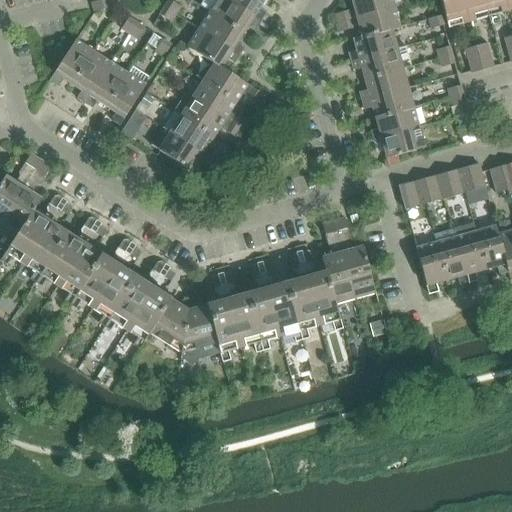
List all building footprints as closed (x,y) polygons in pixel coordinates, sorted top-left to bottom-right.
[(105,0),(103,0),(92,3),(95,12),(108,9),(105,0)] [(169,0),(165,7),(176,15),(181,7),(169,0)] [(262,21),(229,0),(218,0),(211,12),(244,34),(250,24),(257,29),(262,21)] [(265,0),(229,0),(262,21),(267,13),(260,9),(265,0)] [(334,15),(337,24),(395,7),(392,0),(352,0),(355,9),(334,15)] [(463,0),(440,0),(449,28),(469,22),(463,0)] [(489,16),(484,0),(463,0),(469,22),(489,16)] [(509,11),(505,0),(484,0),(489,16),(509,11)] [(176,15),(165,7),(160,15),(171,22),(176,15)] [(363,38),(392,30),(392,31),(401,28),(395,7),(337,24),(339,33),(360,27),(362,36),(363,38)] [(244,34),(211,12),(199,29),(240,55),(245,48),(238,43),(244,34)] [(444,25),(441,16),(428,20),(431,29),(444,25)] [(129,34),(137,23),(129,18),(122,29),(129,34)] [(157,19),(154,26),(160,30),(164,23),(157,19)] [(137,23),(129,34),(137,39),(144,28),(137,23)] [(240,55),(199,29),(188,47),(214,64),(215,64),(221,68),(222,68),(228,58),(235,63),(240,55)] [(363,38),(362,36),(354,39),(357,51),(349,53),(351,62),(398,49),(392,31),(392,30),(363,38)] [(172,45),(164,40),(156,51),(165,57),(172,45)] [(63,79),(73,85),(94,52),(76,41),(50,81),(58,87),(63,79)] [(179,42),(175,48),(180,51),(186,50),(188,47),(179,42)] [(483,70),(494,67),(487,44),(476,47),(483,70)] [(362,69),(365,79),(403,69),(410,67),(405,47),(398,49),(351,62),(354,71),(362,69)] [(439,59),(452,55),(450,47),(437,50),(439,59)] [(472,73),(483,70),(476,47),(465,50),(472,73)] [(111,63),(94,52),(73,85),(82,91),(77,99),(85,104),(111,63)] [(452,55),(439,59),(442,68),(455,64),(452,55)] [(128,74),(111,63),(85,104),(93,109),(98,101),(107,107),(128,74)] [(215,64),(214,64),(203,81),(237,103),(243,93),(261,105),(266,96),(222,68),(221,68),(215,64)] [(128,74),(107,107),(117,113),(112,121),(120,126),(146,86),(150,78),(133,67),(128,74)] [(362,101),(409,89),(403,69),(365,79),(368,90),(360,93),(362,101)] [(243,131),(248,124),(231,112),(237,103),(203,81),(192,99),(243,131)] [(463,95),(461,86),(448,90),(450,98),(463,95)] [(376,119),(414,108),(409,89),(362,101),(365,110),(373,108),(376,119)] [(146,94),(140,103),(149,109),(155,100),(146,94)] [(238,139),(243,131),(192,99),(186,94),(175,111),(181,116),(215,137),(221,128),(238,139)] [(453,107),(466,103),(463,95),(450,98),(453,107)] [(371,132),(373,141),(419,128),(414,108),(376,119),(379,129),(371,132)] [(170,133),(204,154),(221,166),(226,158),(209,146),(215,137),(181,116),(170,133)] [(128,123),(122,133),(132,139),(139,129),(128,123)] [(475,135),(472,125),(459,129),(461,138),(475,135)] [(419,128),(373,141),(376,150),(384,147),(387,159),(425,148),(419,128)] [(216,173),(221,166),(204,154),(170,133),(159,151),(192,172),(199,162),(216,173)] [(0,224),(24,188),(41,161),(32,154),(20,173),(20,177),(16,183),(6,176),(2,183),(0,185),(0,224)] [(0,224),(0,229),(15,239),(16,240),(34,212),(42,199),(31,193),(35,186),(39,186),(51,167),(41,161),(0,224)] [(480,164),(468,167),(475,191),(486,188),(480,164)] [(511,164),(501,167),(508,191),(509,194),(511,193),(511,164)] [(468,167),(458,170),(464,194),(475,191),(468,167)] [(501,167),(490,170),(497,194),(508,191),(501,167)] [(458,170),(447,173),(436,176),(442,200),(464,194),(458,170)] [(436,176),(425,179),(432,203),(442,200),(436,176)] [(425,179),(414,182),(421,206),(432,203),(425,179)] [(399,186),(406,210),(421,206),(414,182),(403,185),(399,186)] [(58,196),(54,197),(51,202),(58,206),(63,199),(58,196)] [(51,202),(47,209),(54,213),(58,206),(51,202)] [(63,209),(70,213),(73,209),(72,205),(71,204),(67,202),(63,209)] [(63,209),(58,216),(65,220),(70,213),(63,209)] [(7,264),(12,257),(24,265),(51,223),(34,212),(16,240),(15,239),(1,260),(7,264)] [(93,218),(89,219),(86,224),(93,228),(97,221),(93,218)] [(345,218),(334,221),(356,299),(376,293),(363,247),(351,250),(349,243),(351,240),(345,218)] [(334,221),(323,224),(329,246),(332,248),(334,255),(322,258),(326,272),(335,305),(336,304),(356,299),(334,221)] [(35,272),(31,279),(36,283),(68,234),(51,223),(24,265),(35,272)] [(86,224),(81,231),(88,235),(93,228),(86,224)] [(97,231),(104,235),(107,231),(106,227),(102,224),(97,231)] [(476,273),(487,270),(476,232),(474,224),(454,229),(457,237),(469,284),(478,281),(476,273)] [(476,232),(487,270),(497,267),(500,275),(508,273),(509,273),(498,235),(499,235),(497,226),(476,232)] [(97,231),(93,238),(100,242),(104,235),(97,231)] [(509,273),(508,273),(511,281),(511,280),(511,231),(499,235),(498,235),(509,273)] [(68,234),(36,283),(42,286),(47,279),(58,287),(85,245),(68,234)] [(469,284),(457,237),(437,243),(447,281),(458,278),(461,286),(469,284)] [(127,240),(123,241),(120,246),(127,250),(132,243),(127,240)] [(437,243),(416,249),(429,295),(439,292),(437,284),(447,281),(437,243)] [(70,294),(65,301),(71,305),(102,256),(85,245),(58,287),(70,294)] [(120,246),(116,253),(123,257),(127,250),(120,246)] [(132,253),(138,257),(141,253),(141,249),(136,246),(132,253)] [(304,260),(312,257),(311,252),(307,250),(302,252),(304,260)] [(132,253),(127,260),(134,264),(138,257),(132,253)] [(292,254),(290,258),(291,263),(299,261),(297,253),(292,254)] [(102,256),(71,305),(76,308),(81,301),(92,308),(120,267),(102,256)] [(304,260),(307,268),(315,266),(312,257),(304,260)] [(265,271),(273,268),(272,264),(268,261),(263,263),(265,271)] [(291,263),(294,272),(302,269),(299,261),(291,263)] [(161,262),(157,263),(154,268),(161,272),(166,265),(161,262)] [(252,265),(250,270),(252,274),(260,272),(258,264),(252,265)] [(104,316),(99,323),(105,327),(137,278),(120,267),(92,308),(104,316)] [(154,268),(150,275),(157,279),(161,272),(154,268)] [(166,275),(173,279),(176,275),(175,271),(172,269),(170,268),(166,275)] [(265,271),(267,279),(276,276),(273,268),(265,271)] [(226,282),(234,279),(232,274),(229,272),(223,273),(226,282)] [(252,274),(254,282),(262,280),(260,272),(252,274)] [(336,331),(343,329),(336,304),(335,305),(326,272),(307,278),(320,326),(333,322),(336,331)] [(166,275),(161,282),(168,286),(173,279),(166,275)] [(213,276),(211,280),(213,285),(221,283),(218,275),(213,276)] [(137,278),(105,327),(111,330),(115,323),(127,330),(154,289),(137,278)] [(287,283),(303,340),(309,338),(307,329),(320,326),(307,278),(287,283)] [(226,282),(228,290),(236,288),(234,279),(226,282)] [(213,285),(215,293),(223,291),(221,283),(213,285)] [(294,333),(296,341),(303,340),(287,283),(267,289),(281,337),(294,333)] [(134,345),(140,349),(151,333),(150,333),(171,300),(154,289),(127,330),(138,338),(134,345)] [(248,294),(264,351),(270,349),(268,340),(281,337),(267,289),(248,294)] [(255,344),(257,352),(264,351),(248,294),(228,300),(242,348),(255,344)] [(150,333),(151,333),(176,349),(183,350),(190,299),(185,298),(185,299),(180,305),(171,300),(150,333)] [(221,353),(218,343),(208,305),(198,308),(196,301),(196,300),(190,299),(183,350),(181,358),(184,358),(192,366),(198,359),(221,353)] [(242,348),(228,300),(208,305),(218,343),(221,353),(223,362),(231,360),(228,351),(242,348)] [(387,333),(385,323),(371,327),(374,337),(387,333)] [(178,385),(177,396),(185,397),(186,390),(183,386),(178,385)]
